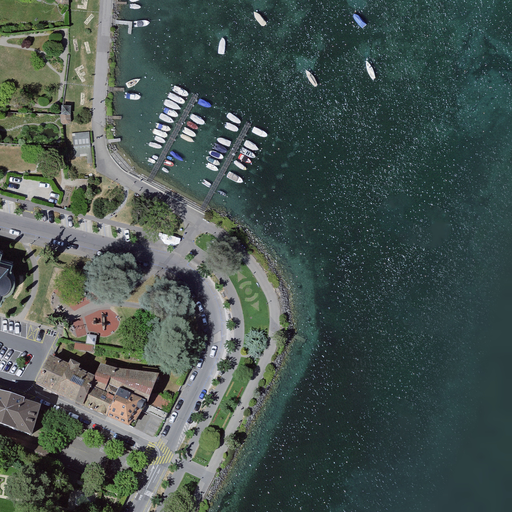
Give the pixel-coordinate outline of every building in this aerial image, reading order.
[(63,125),(71,125),(71,115),(63,116),(63,125)] [(88,134),(71,135),(74,160),(91,158),(88,134)] [(16,261),(4,258),(6,249),(0,247),(0,301),(4,303),(14,297),(21,285),(22,273),(16,261)] [(53,360),(42,389),(90,411),(98,389),(102,377),(88,370),(88,366),(77,362),(74,368),(53,360)] [(102,377),(98,389),(113,394),(117,385),(128,390),(156,402),(159,395),(163,384),(164,375),(107,367),(105,377),(102,377)] [(98,389),(90,411),(114,421),(128,390),(117,385),(113,394),(98,389)] [(128,390),(114,421),(136,430),(148,408),(171,418),(174,411),(156,402),(128,390)] [(0,424),(31,435),(41,408),(23,403),(24,400),(15,397),(5,394),(5,396),(0,394),(0,424)] [(178,401),(159,395),(156,402),(174,411),(178,401)] [(0,437),(28,450),(47,458),(50,449),(0,430),(0,437)]
